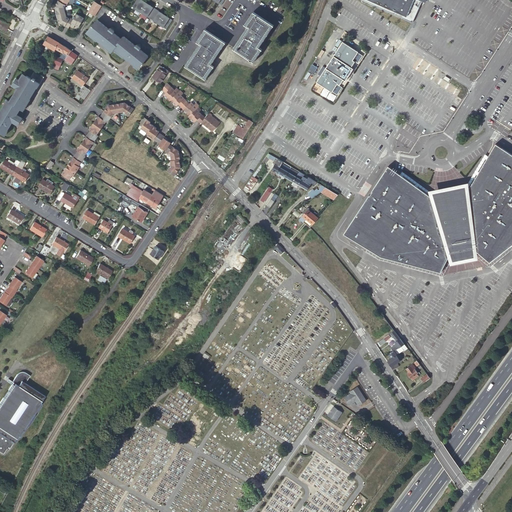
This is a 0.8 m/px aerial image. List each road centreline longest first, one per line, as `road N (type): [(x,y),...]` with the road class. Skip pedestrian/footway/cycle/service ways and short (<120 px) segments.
road 1 (tertiary): [(427,429),(335,295),(203,157)]
road 2 (residential): [(0,187),(128,262),(203,157)]
road 3 (tertiary): [(203,157),(134,90),(32,20)]
road 4 (trunk): [(511,364),(401,511)]
road 5 (trunk): [(419,511),(511,386)]
road 6 (unclassified): [(511,313),(427,429)]
road 7 (residential): [(167,0),(223,30),(244,0),(275,18)]
